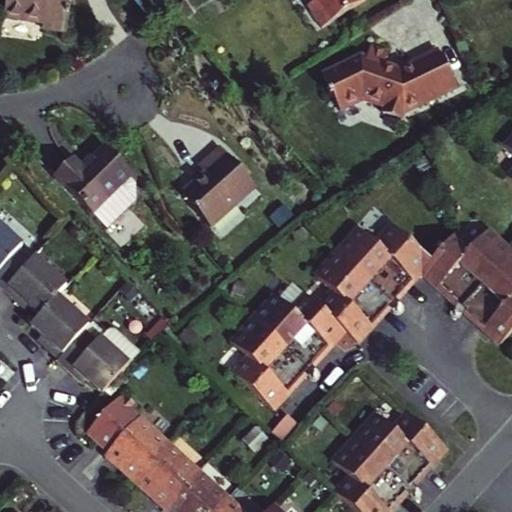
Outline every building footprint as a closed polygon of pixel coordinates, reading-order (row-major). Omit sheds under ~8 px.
[(7,0),(6,17),(46,22),(45,26),(69,29),(72,0),(7,0)] [(314,0),(315,1),(309,5),(323,28),(365,0),(314,0)] [(461,91),(443,55),(416,69),(418,73),(412,77),(387,69),(391,57),(373,52),(370,64),(364,63),(346,72),(348,76),(328,85),(345,117),(368,105),(390,112),(388,118),(407,124),(408,118),(461,91)] [(327,82),(328,85),(348,76),(346,72),(327,82)] [(174,185),(203,219),(250,178),(215,138),(192,158),(198,164),(174,185)] [(134,176),(105,147),(92,160),(90,159),(80,168),(72,160),(53,178),(91,217),(134,176)] [(511,147),(502,158),(511,167),(511,180),(503,190),(511,197),(511,147)] [(0,272),(10,282),(37,252),(9,227),(13,223),(0,211),(0,272)] [(357,240),(336,263),(392,316),(421,285),(425,280),(429,276),(389,239),(374,255),(357,240)] [(474,259),(458,244),(456,246),(429,276),(425,280),(441,295),(437,299),(460,320),(511,263),(489,242),(474,259)] [(34,297),(45,307),(61,290),(68,281),(37,252),(10,282),(25,296),(29,292),(34,297)] [(392,316),(336,263),(315,285),(331,300),(316,316),(342,339),(353,349),(366,335),(371,339),(392,316)] [(511,263),(460,320),(485,344),(489,339),(505,354),(511,346),(511,263)] [(94,321),(61,290),(45,307),(36,316),(49,328),(54,332),(50,336),(66,351),(92,324),(94,321)] [(30,300),(34,297),(29,292),(25,296),(30,300)] [(275,306),(253,329),(310,381),(332,357),(328,354),(342,339),(316,316),(305,306),(290,321),(275,306)] [(94,321),(92,324),(66,351),(65,353),(77,364),(80,361),(91,370),(109,388),(139,354),(115,331),(108,331),(96,320),(94,321)] [(231,353),(247,369),(232,385),(268,418),(283,402),(287,406),(310,381),(253,329),(231,353)] [(87,374),(91,370),(80,361),(77,364),(87,374)] [(172,451),(121,403),(90,437),(111,456),(106,461),(119,473),(123,469),(140,485),(172,451)] [(372,423),(351,446),(407,498),(429,475),(425,470),(438,456),(403,422),(389,438),(372,423)] [(270,444),(284,456),(299,439),(286,427),(270,444)] [(332,500),(336,503),(345,511),(394,511),(407,498),(351,446),(331,468),(348,483),(332,500)] [(160,511),(168,511),(201,479),(172,451),(140,485),(157,501),(153,505),(160,511)] [(222,511),(229,505),(201,479),(168,511),(222,511)]
